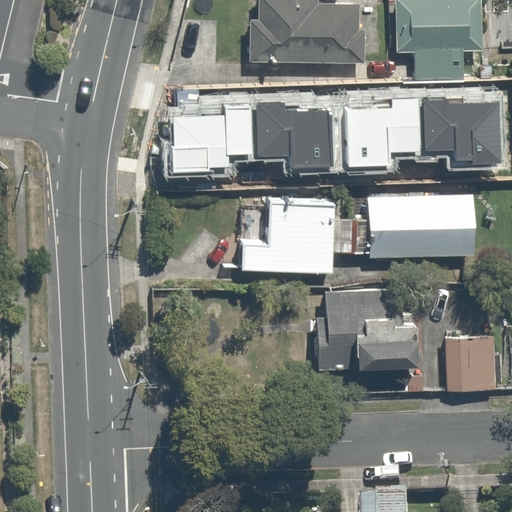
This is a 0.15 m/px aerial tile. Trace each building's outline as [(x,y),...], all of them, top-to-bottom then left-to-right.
[(248,19),(249,62),(362,60),(360,2),(317,3),(317,0),(258,0),(259,19),(248,19)] [(414,48),(415,76),(465,75),(473,75),(472,43),(485,43),(484,0),(416,0),(393,0),(394,48),(414,48)] [(392,108),(345,109),(346,166),(389,165),(389,152),(419,151),(418,99),(392,99),(392,108)] [(451,99),(424,100),(427,150),(456,148),(457,161),(472,160),(472,164),(502,163),(499,102),(451,104),(451,99)] [(287,100),(255,101),(257,157),(293,156),(293,167),(332,165),(330,109),(287,111),(287,100)] [(173,114),(173,173),(209,172),(209,166),(229,166),(228,155),(252,155),(251,104),(224,104),(224,114),(173,114)] [(473,195),(368,197),(369,217),(369,252),(369,258),(474,256),(473,195)] [(242,238),(240,269),(329,273),(331,199),(268,197),(266,239),(242,238)] [(369,252),(369,217),(337,217),(337,252),(369,252)] [(387,287),(322,289),(323,315),(315,315),(318,369),(359,366),(359,367),(421,364),(419,320),(414,320),(413,309),(402,309),(402,321),(393,321),(393,313),(388,313),(387,287)] [(492,334),(445,336),(447,389),(493,387),(492,334)] [(365,492),(364,511),(410,511),(412,495),(365,492)]
